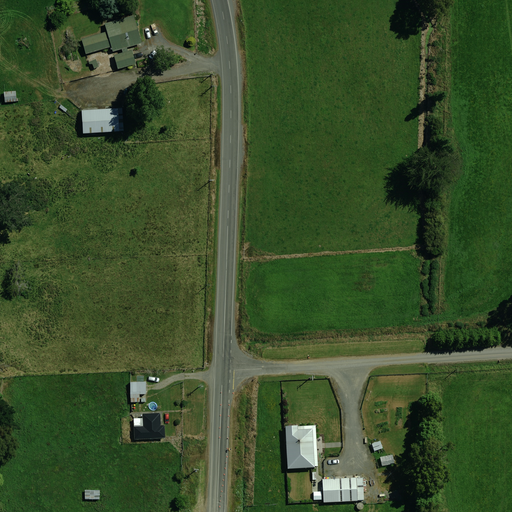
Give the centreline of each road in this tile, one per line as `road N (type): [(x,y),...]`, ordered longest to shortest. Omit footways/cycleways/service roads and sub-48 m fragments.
road 1 (tertiary): [(220,0),(231,113),(222,370)]
road 2 (unclassified): [(222,370),(511,353)]
road 3 (tertiary): [(222,370),(217,511)]
